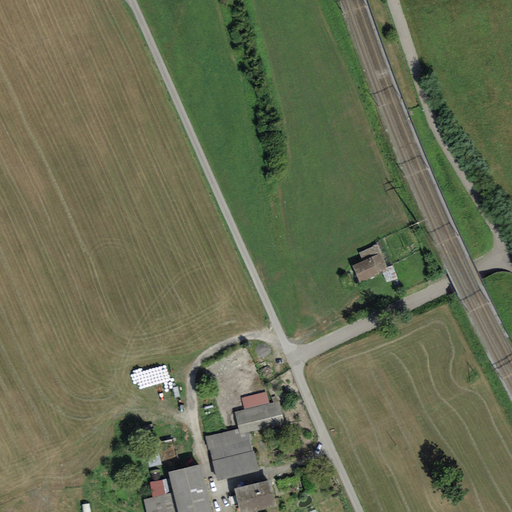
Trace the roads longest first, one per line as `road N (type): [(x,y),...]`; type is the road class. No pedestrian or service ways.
road 1 (track): [(280,336),(246,337),(195,365),(187,392),(213,489),(332,454)]
road 2 (unclassified): [(392,0),(429,112),(503,255)]
road 3 (unclassified): [(503,255),(291,361)]
